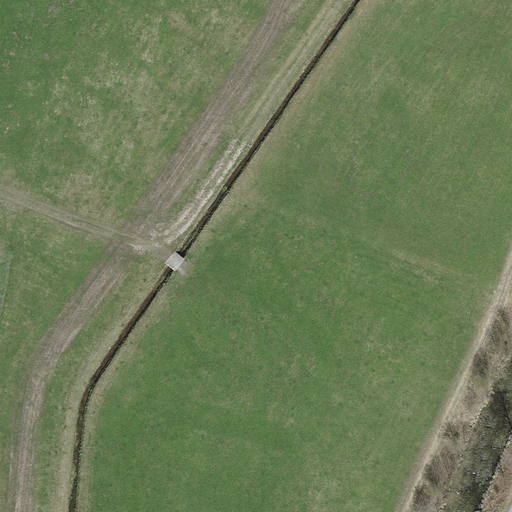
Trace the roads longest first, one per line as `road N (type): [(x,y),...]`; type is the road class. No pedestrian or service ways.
road 1 (track): [(413,511),(511,277)]
road 2 (track): [(0,196),(123,239),(194,278)]
